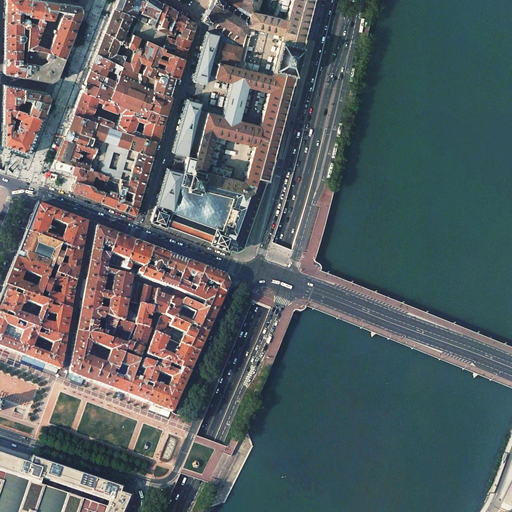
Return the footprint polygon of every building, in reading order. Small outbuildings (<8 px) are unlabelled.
[(4,0),(4,4),(4,11),(21,11),(22,11),(24,13),(28,13),(29,0),(4,0)] [(42,0),(29,0),(28,13),(28,16),(38,17),(41,17),(43,0),(42,0)] [(52,18),(56,9),(55,9),(58,2),(49,1),(43,0),(41,17),(41,18),(44,18),(51,19),(52,19),(52,18)] [(114,0),(114,2),(112,7),(137,18),(143,0),(114,0)] [(158,1),(156,0),(143,0),(137,18),(136,19),(150,25),(153,20),(154,17),(160,2),(159,2),(158,1)] [(200,101),(186,98),(170,151),(186,155),(186,157),(182,168),(181,171),(166,167),(164,174),(163,178),(160,187),(159,189),(155,205),(150,220),(165,226),(165,225),(186,233),(192,235),(209,241),(209,242),(226,248),(226,247),(233,250),(234,250),(241,247),(242,246),(242,245),(263,182),(264,182),(264,181),(265,180),(266,180),(267,180),(267,179),(270,167),(273,157),(272,157),(291,84),(291,83),(292,84),(294,75),(295,76),(298,65),(297,65),(300,57),(303,47),(301,46),(303,38),(312,0),(219,0),(249,18),(239,42),(208,24),(206,30),(205,30),(191,80),(205,83),(207,75),(211,61),(213,61),(216,62),(216,63),(217,63),(213,76),(220,78),(219,79),(223,80),(223,79),(226,80),(226,81),(227,82),(228,83),(225,95),(221,113),(220,115),(198,109),(200,101)] [(202,20),(208,24),(239,42),(249,18),(219,0),(210,0),(209,1),(210,2),(209,3),(210,4),(209,4),(208,5),(209,5),(209,6),(207,8),(206,10),(205,10),(204,12),(205,12),(204,12),(204,13),(203,13),(202,13),(201,15),(202,15),(202,16),(201,17),(200,19),(202,20)] [(163,3),(160,1),(160,2),(154,17),(157,18),(155,19),(155,21),(153,20),(150,25),(156,28),(165,4),(163,3)] [(60,16),(77,22),(80,14),(82,10),(79,6),(58,2),(55,9),(56,9),(62,12),(60,16)] [(165,4),(156,28),(156,29),(157,29),(167,33),(169,28),(171,22),(175,11),(170,8),(169,7),(165,4)] [(137,18),(112,7),(107,20),(103,31),(126,46),(129,38),(130,36),(126,35),(125,36),(124,37),(123,38),(122,38),(122,39),(121,39),(120,39),(124,30),(125,30),(126,28),(128,29),(127,31),(131,33),(136,19),(137,18)] [(21,11),(4,11),(4,17),(4,21),(28,22),(28,21),(28,18),(22,17),(22,18),(21,18),(21,14),(21,11)] [(180,14),(175,11),(171,22),(173,24),(171,29),(169,28),(167,33),(171,35),(176,25),(181,28),(185,17),(180,14)] [(57,25),(74,31),(75,28),(77,22),(60,16),(57,25)] [(32,23),(28,21),(28,22),(27,27),(27,33),(37,37),(37,36),(44,18),(41,18),(41,17),(38,17),(37,19),(35,24),(32,23)] [(176,33),(184,37),(187,29),(192,30),(194,24),(193,22),(187,18),(185,17),(181,28),(176,25),(171,35),(174,36),(175,36),(176,33)] [(130,34),(161,47),(163,44),(162,44),(164,40),(167,33),(157,29),(156,29),(156,28),(150,25),(136,19),(131,33),(130,34)] [(28,22),(4,21),(4,36),(3,49),(21,49),(21,44),(21,40),(22,40),(23,39),(23,35),(22,34),(21,34),(22,25),(23,25),(23,26),(24,27),(27,27),(28,22)] [(74,31),(57,25),(51,40),(68,46),(71,38),(74,31)] [(98,43),(95,52),(119,65),(119,64),(126,46),(103,31),(98,43)] [(37,37),(27,33),(27,34),(26,44),(26,47),(39,49),(41,45),(34,43),(37,37)] [(184,37),(176,33),(175,36),(174,36),(173,40),(172,40),(172,38),(166,35),(167,33),(164,40),(186,48),(189,39),(184,37)] [(134,71),(134,70),(136,66),(138,61),(144,64),(144,63),(155,68),(155,69),(174,76),(173,77),(176,78),(182,58),(172,54),(168,52),(161,50),(161,47),(130,34),(130,36),(129,38),(126,46),(119,64),(134,71)] [(41,45),(48,48),(51,41),(37,36),(37,37),(34,43),(41,45)] [(68,46),(51,40),(51,41),(48,48),(41,45),(39,49),(45,50),(64,58),(66,52),(68,46)] [(186,48),(164,40),(162,44),(163,44),(170,47),(170,45),(174,47),(173,48),(174,49),(184,53),(186,48)] [(170,47),(163,44),(161,47),(161,50),(168,52),(169,50),(173,52),(173,51),(169,49),(170,47)] [(64,58),(45,50),(39,49),(26,47),(26,49),(24,63),(23,77),(49,82),(56,78),(60,67),(64,58)] [(21,49),(3,49),(3,62),(3,73),(23,77),(24,63),(20,63),(20,59),(21,49)] [(184,53),(174,49),(173,51),(173,52),(172,54),(182,58),(184,53)] [(119,65),(95,52),(92,59),(92,60),(116,73),(119,65)] [(116,73),(92,60),(90,66),(89,69),(114,80),(116,74),(116,73)] [(153,90),(157,91),(168,95),(173,77),(174,76),(155,69),(155,68),(144,63),(144,64),(142,68),(136,66),(134,70),(134,71),(119,64),(119,65),(116,73),(116,74),(147,88),(153,90)] [(84,81),(80,90),(106,100),(114,80),(89,69),(84,81)] [(147,88),(116,74),(114,80),(106,100),(131,110),(133,104),(144,108),(146,109),(146,108),(153,90),(147,88)] [(13,86),(3,84),(2,98),(2,108),(16,109),(16,105),(16,103),(17,102),(17,101),(22,101),(22,98),(23,88),(13,86)] [(30,102),(31,103),(29,107),(27,112),(41,117),(45,106),(47,100),(49,96),(46,92),(23,88),(22,98),(30,100),(30,101),(30,102)] [(134,134),(140,136),(156,141),(161,124),(130,114),(131,110),(106,100),(80,90),(79,95),(76,102),(72,113),(134,134)] [(157,91),(153,90),(146,108),(153,110),(153,111),(164,114),(170,95),(168,95),(157,91)] [(29,107),(21,104),(21,105),(21,110),(27,112),(29,107)] [(144,108),(133,104),(131,110),(137,113),(139,109),(140,110),(143,111),(144,108)] [(11,123),(13,116),(16,109),(2,108),(2,117),(2,122),(11,123)] [(130,114),(161,124),(163,119),(164,114),(153,111),(153,110),(146,108),(146,109),(144,108),(143,111),(140,110),(139,109),(137,113),(131,110),(130,114)] [(27,112),(21,110),(16,109),(13,116),(19,118),(16,125),(35,132),(39,123),(41,117),(27,112)] [(124,147),(126,139),(132,142),(133,136),(134,134),(72,113),(71,115),(68,121),(66,128),(116,145),(124,147)] [(19,118),(13,116),(11,123),(10,125),(13,126),(12,129),(15,130),(16,125),(19,118)] [(2,144),(1,145),(2,146),(7,148),(12,135),(12,129),(10,128),(10,125),(11,123),(2,122),(2,136),(2,144)] [(32,142),(35,132),(16,125),(15,130),(12,129),(12,135),(7,148),(26,155),(26,154),(27,154),(28,151),(32,142)] [(116,145),(66,128),(63,135),(62,137),(94,147),(86,168),(118,177),(119,177),(120,177),(125,161),(131,163),(135,150),(124,147),(116,145)] [(140,136),(134,134),(133,136),(142,139),(141,144),(154,148),(156,141),(140,136)] [(54,159),(86,168),(94,147),(62,137),(60,142),(58,149),(54,159)] [(141,144),(138,143),(137,147),(132,146),(132,142),(126,139),(124,147),(135,150),(136,151),(151,155),(152,156),(154,148),(141,144)] [(136,151),(135,150),(131,163),(126,179),(120,177),(119,177),(118,177),(115,191),(130,196),(130,197),(138,199),(151,155),(136,151)] [(0,188),(9,181),(11,178),(10,177),(11,176),(23,163),(21,161),(18,158),(14,163),(6,160),(3,159),(4,155),(2,155),(0,154),(0,188)] [(73,180),(103,188),(115,192),(115,191),(118,177),(86,168),(54,159),(51,166),(76,173),(73,180)] [(55,181),(57,175),(51,173),(49,179),(55,181)] [(94,199),(98,201),(103,188),(73,180),(71,186),(71,187),(70,190),(94,199)] [(115,192),(103,188),(98,201),(112,206),(115,192)] [(115,192),(112,206),(134,214),(138,199),(130,197),(130,196),(115,191),(115,192)] [(50,209),(36,204),(25,232),(51,241),(52,238),(48,236),(44,235),(47,229),(47,227),(50,220),(58,223),(62,214),(50,209)] [(57,239),(52,238),(51,241),(59,245),(65,247),(80,253),(82,242),(86,223),(62,214),(58,223),(66,226),(60,241),(57,239)] [(93,239),(91,251),(100,253),(101,247),(100,244),(103,246),(103,247),(110,250),(116,234),(105,230),(95,226),(93,239)] [(62,257),(63,254),(65,247),(59,245),(51,241),(25,232),(15,257),(14,257),(14,258),(49,271),(55,274),(57,270),(58,266),(59,265),(60,262),(61,259),(62,257)] [(134,241),(116,234),(110,250),(109,252),(109,254),(118,257),(119,257),(124,259),(126,260),(134,241)] [(143,244),(134,241),(126,260),(123,269),(127,271),(129,267),(127,263),(128,262),(130,263),(139,266),(141,267),(141,269),(137,270),(136,274),(140,276),(152,248),(143,244)] [(109,252),(110,250),(103,247),(103,246),(100,244),(101,247),(100,253),(102,253),(103,254),(103,251),(105,250),(109,252)] [(65,266),(59,265),(58,266),(57,270),(55,274),(75,282),(78,267),(80,253),(65,247),(63,254),(62,257),(67,258),(65,266)] [(169,254),(152,248),(140,276),(139,277),(157,283),(160,275),(161,274),(156,272),(159,266),(163,268),(169,254)] [(90,256),(88,262),(105,266),(106,264),(105,263),(108,255),(103,254),(102,253),(101,255),(100,255),(100,253),(91,251),(90,256)] [(117,260),(118,257),(109,254),(108,255),(105,263),(106,264),(114,267),(117,260)] [(186,261),(169,254),(163,268),(163,269),(168,271),(166,277),(160,275),(157,283),(174,289),(178,281),(178,280),(172,278),(170,277),(171,275),(172,273),(172,272),(175,273),(180,275),(186,261)] [(39,298),(42,292),(47,294),(52,282),(46,280),(49,271),(14,258),(3,285),(39,298)] [(121,262),(118,268),(123,269),(126,260),(124,259),(123,262),(123,261),(122,261),(121,261),(121,262)] [(189,278),(190,278),(192,278),(190,282),(188,286),(189,286),(187,288),(193,290),(196,284),(203,267),(186,261),(180,275),(178,280),(178,281),(184,284),(187,276),(188,277),(189,278)] [(88,262),(88,266),(85,279),(83,291),(126,301),(130,280),(131,276),(105,270),(105,266),(88,262)] [(223,275),(203,267),(196,284),(202,287),(204,284),(204,282),(206,283),(206,284),(206,285),(207,286),(208,286),(208,285),(210,284),(218,287),(217,289),(224,293),(228,285),(223,275)] [(46,280),(52,282),(55,274),(49,271),(46,280)] [(70,309),(73,290),(75,282),(55,274),(52,282),(47,294),(45,300),(47,301),(70,309)] [(132,281),(128,302),(139,304),(143,285),(132,281)] [(216,311),(224,293),(217,289),(213,287),(210,288),(209,290),(202,287),(196,284),(193,290),(187,288),(189,286),(188,286),(186,285),(184,284),(178,281),(174,289),(185,294),(203,302),(202,305),(216,311)] [(39,298),(3,285),(2,286),(3,286),(0,294),(0,298),(9,302),(11,298),(22,302),(22,300),(41,307),(39,314),(42,315),(47,301),(45,300),(39,298)] [(143,285),(139,304),(151,307),(155,289),(143,285)] [(158,290),(155,289),(151,307),(151,311),(153,312),(159,314),(163,316),(166,309),(167,305),(170,298),(157,293),(158,290)] [(183,299),(185,294),(174,289),(171,299),(181,303),(183,299)] [(81,300),(80,309),(103,315),(122,321),(125,308),(126,301),(83,291),(81,300)] [(42,292),(39,298),(45,300),(47,294),(42,292)] [(9,302),(0,298),(0,301),(19,309),(22,302),(11,298),(9,302)] [(171,299),(170,298),(167,305),(171,307),(169,311),(166,309),(163,316),(171,318),(207,332),(211,321),(216,311),(202,305),(201,308),(183,299),(181,303),(171,299)] [(0,314),(17,321),(25,324),(31,326),(37,328),(42,315),(39,314),(36,320),(17,313),(19,309),(0,301),(0,314)] [(37,328),(38,329),(47,332),(65,338),(67,324),(70,309),(47,301),(42,315),(37,328)] [(139,304),(136,315),(134,324),(137,325),(143,327),(147,328),(148,321),(144,321),(146,315),(149,317),(151,311),(151,307),(139,304)] [(136,315),(125,308),(122,321),(134,324),(136,315)] [(78,321),(76,331),(99,334),(100,331),(94,330),(95,327),(97,320),(98,318),(102,319),(103,315),(80,309),(78,321)] [(24,345),(31,326),(25,324),(23,329),(15,325),(17,321),(0,314),(0,346),(2,347),(23,355),(26,346),(24,345)] [(114,328),(130,334),(134,324),(122,321),(103,315),(102,319),(106,321),(107,323),(105,332),(100,331),(99,334),(110,339),(114,328)] [(166,323),(169,324),(171,318),(163,316),(159,317),(153,332),(167,338),(168,338),(171,332),(171,331),(164,328),(166,323)] [(202,342),(207,332),(171,318),(169,324),(168,326),(183,333),(183,335),(182,337),(179,343),(198,351),(202,342)] [(140,356),(150,329),(147,328),(143,327),(137,325),(130,343),(132,344),(129,352),(132,353),(140,356)] [(62,353),(65,338),(47,332),(45,337),(36,334),(38,329),(37,328),(31,326),(24,345),(26,346),(23,355),(59,369),(62,353)] [(118,364),(122,354),(124,350),(126,344),(110,339),(99,334),(76,331),(72,353),(68,372),(69,373),(74,375),(89,381),(94,382),(109,388),(114,376),(112,374),(113,370),(116,371),(118,364)] [(146,355),(161,361),(168,364),(179,368),(188,372),(193,362),(198,351),(179,343),(173,357),(161,351),(167,338),(153,332),(145,353),(145,354),(145,355),(146,355)] [(129,352),(132,344),(130,343),(127,342),(126,345),(126,344),(124,350),(129,352)] [(109,388),(125,394),(131,377),(138,360),(131,357),(122,354),(118,364),(127,367),(124,373),(123,377),(121,378),(114,376),(109,388)] [(141,368),(143,369),(140,380),(138,379),(136,379),(131,377),(125,394),(145,401),(152,383),(148,382),(155,364),(144,359),(143,359),(143,360),(142,360),(140,367),(140,368),(141,368)] [(0,381),(1,381),(2,380),(3,380),(4,379),(7,377),(9,375),(1,365),(0,363),(0,381)] [(127,367),(118,364),(116,371),(114,376),(121,378),(123,372),(124,373),(127,367)] [(165,410),(166,410),(171,412),(178,395),(187,375),(176,371),(167,368),(159,365),(155,364),(148,382),(152,383),(145,401),(145,402),(150,404),(149,404),(152,405),(165,410)] [(0,402),(1,403),(0,407),(0,436),(17,420),(20,417),(23,414),(28,408),(31,405),(34,402),(36,400),(19,385),(15,378),(13,380),(9,375),(7,377),(4,379),(3,380),(2,380),(1,381),(0,381),(0,402)] [(165,410),(152,405),(150,409),(169,417),(171,412),(166,410),(165,410)] [(0,511),(121,511),(129,496),(119,492),(121,487),(107,483),(43,462),(30,458),(28,463),(28,464),(18,461),(19,460),(0,453),(0,511)]
